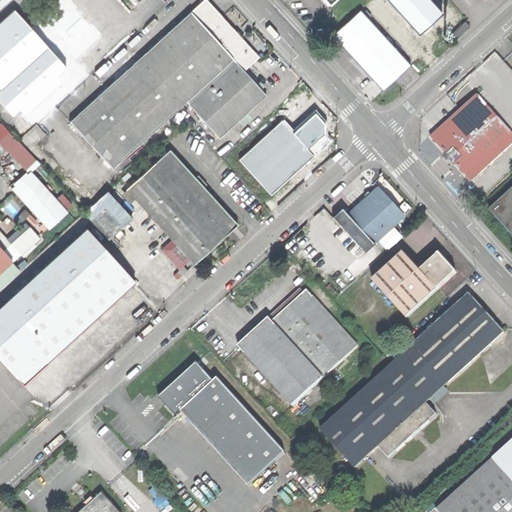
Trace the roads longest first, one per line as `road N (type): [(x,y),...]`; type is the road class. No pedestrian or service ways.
road 1 (unclassified): [(378,136),(0,480)]
road 2 (unclassified): [(511,282),(378,136)]
road 3 (unclassified): [(378,136),(257,0)]
road 4 (unclassified): [(511,14),(378,136)]
